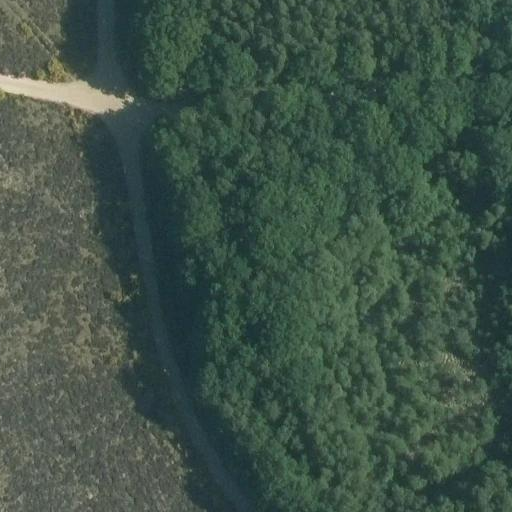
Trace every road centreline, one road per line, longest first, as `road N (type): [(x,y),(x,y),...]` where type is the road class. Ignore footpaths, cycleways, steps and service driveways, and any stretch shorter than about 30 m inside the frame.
road 1 (track): [(245,511),(195,433),(162,348),(107,60),(105,0)]
road 2 (track): [(511,90),(148,110),(0,83)]
